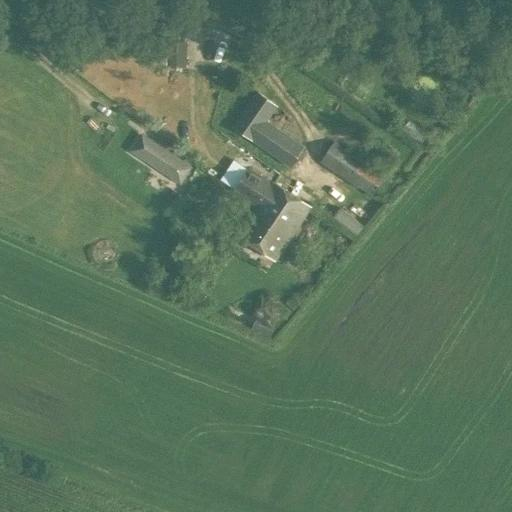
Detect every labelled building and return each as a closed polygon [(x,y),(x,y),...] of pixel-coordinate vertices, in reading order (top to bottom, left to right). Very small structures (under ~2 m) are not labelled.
[(167,41),(168,67),(188,66),(187,41),(167,41)] [(232,126),(291,168),(305,146),(269,121),(279,106),(256,91),(232,126)] [(408,121),(403,131),(423,141),(428,131),(408,121)] [(144,137),(145,136),(141,134),(130,151),(180,185),(191,168),(171,155),(144,137)] [(385,175),(335,141),(320,162),(370,197),(385,175)] [(295,211),(304,217),(312,206),(274,181),(272,183),(248,167),(233,191),(257,206),(272,215),(274,212),(281,217),(287,209),(290,212),(293,209),(295,210),(295,211)] [(272,215),(257,206),(238,235),(276,260),(304,217),(295,211),(295,210),(293,209),(290,212),(287,209),(281,217),(274,212),(272,215)] [(330,222),(356,240),(366,225),(340,207),(330,222)]
